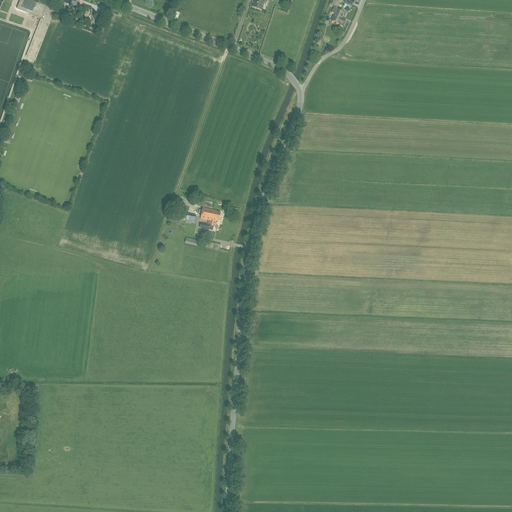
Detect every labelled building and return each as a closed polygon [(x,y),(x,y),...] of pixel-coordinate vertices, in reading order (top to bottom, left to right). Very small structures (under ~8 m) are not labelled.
[(29,0),(20,0),(17,9),(41,18),(33,40),(26,57),(29,58),(35,60),(42,44),(52,18),(55,9),(52,8),(49,7),(50,5),(38,0),(38,3),(35,2),(29,0)] [(254,0),(253,7),(261,10),(264,0),(254,0)] [(330,21),(335,23),(341,11),(336,9),(337,8),(334,7),(331,12),(334,13),(330,21)] [(345,19),(343,18),(345,13),(341,11),(335,23),(342,26),(345,19)] [(200,223),(199,228),(212,231),(213,226),(214,221),(219,222),(221,212),(214,211),(215,210),(202,208),(200,219),(208,220),(207,224),(200,223)] [(181,220),(194,223),(196,215),(182,213),(181,220)] [(199,241),(186,238),(185,243),(197,246),(199,241)]
